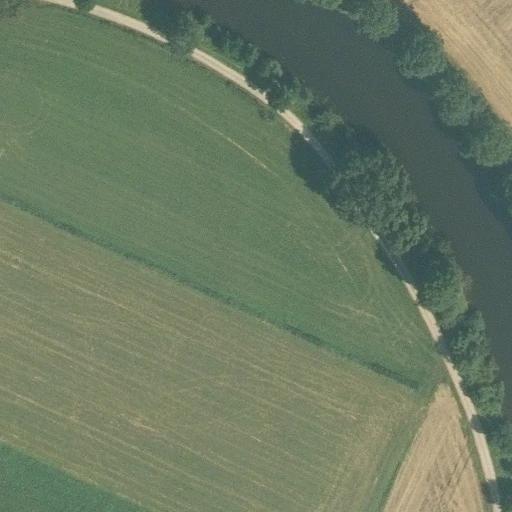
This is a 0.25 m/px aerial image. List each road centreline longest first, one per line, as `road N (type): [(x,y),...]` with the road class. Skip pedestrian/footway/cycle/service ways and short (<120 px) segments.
road 1 (track): [(51,0),(167,39),(282,114),(326,161),(390,237),(442,332),(481,417),(507,511)]
road 2 (track): [(377,511),(454,358)]
